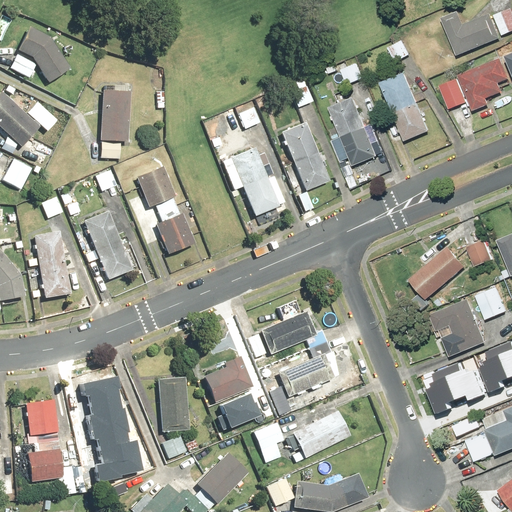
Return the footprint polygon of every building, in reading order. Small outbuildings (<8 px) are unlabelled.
[(511,7),(493,15),(501,36),(511,31),(511,7)] [(460,11),(442,18),(457,55),(500,37),(491,14),(465,25),(460,11)] [(68,68),(46,38),(25,28),(14,51),(23,56),(44,85),(68,68)] [(408,75),(418,70),(403,40),(387,48),(394,63),(401,60),(408,75)] [(511,52),(502,56),(511,79),(511,52)] [(500,57),(458,75),(474,112),(490,105),(487,100),(504,93),(500,84),(510,79),(500,57)] [(356,63),(340,70),(347,86),(363,79),(356,63)] [(405,73),(380,83),(405,143),(430,133),(405,73)] [(310,101),(304,86),(301,87),(288,92),(294,107),(310,101)] [(160,90),(153,91),(155,109),(163,108),(160,90)] [(126,143),(127,93),(98,92),(97,142),(126,143)] [(0,95),(0,131),(19,148),(37,129),(0,95)] [(356,98),(329,107),(352,168),(379,158),(356,98)] [(252,109),(236,115),(241,130),(258,124),(252,109)] [(302,123),(278,133),(303,192),(327,182),(302,123)] [(252,149),(227,160),(251,218),(277,207),(252,149)] [(31,171),(9,160),(0,177),(0,182),(19,193),(31,171)] [(162,166),(133,178),(146,208),(175,196),(162,166)] [(108,170),(92,176),(98,192),(114,185),(108,170)] [(61,212),(53,197),(38,204),(45,219),(61,212)] [(106,211),(81,221),(104,281),(130,271),(106,211)] [(180,214),(153,225),(164,255),(192,244),(180,214)] [(58,232),(31,236),(41,300),(68,296),(58,232)] [(511,234),(498,240),(511,275),(511,234)] [(484,240),(466,247),(474,266),(492,260),(484,240)] [(428,300),(466,266),(448,247),(410,281),(428,300)] [(0,300),(22,297),(19,276),(0,254),(0,300)] [(496,286),(475,294),(485,320),(506,311),(496,286)] [(486,342),(468,299),(430,315),(438,332),(452,326),(455,334),(443,339),(450,357),(486,342)] [(258,332),(267,355),(313,336),(303,313),(258,332)] [(511,342),(511,341),(498,346),(511,378),(511,376),(511,342)] [(479,367),(489,392),(501,387),(499,382),(511,378),(498,346),(484,352),(487,361),(483,362),(484,365),(479,367)] [(275,373),(285,397),(331,379),(321,354),(275,373)] [(200,376),(211,403),(250,387),(238,357),(221,364),(222,367),(200,376)] [(470,400),(482,395),(472,370),(468,372),(467,369),(462,371),(459,363),(445,368),(458,399),(468,395),(470,400)] [(426,388),(436,413),(448,409),(446,404),(458,399),(445,368),(431,374),(434,382),(430,384),(431,386),(426,388)] [(94,463),(97,482),(123,477),(123,474),(143,470),(138,440),(130,442),(128,432),(129,431),(125,408),(123,409),(119,389),(122,389),(119,377),(84,383),(86,395),(91,395),(95,415),(91,416),(96,440),(99,439),(103,461),(94,463)] [(184,378),(154,380),(158,434),(188,431),(184,378)] [(276,387),(263,393),(272,416),(285,411),(276,387)] [(247,391),(218,403),(228,426),(257,414),(247,391)] [(52,400),(22,404),(26,437),(57,433),(52,400)] [(486,429),(497,456),(511,449),(511,407),(505,411),(508,420),(486,429)] [(302,459),(345,437),(332,411),(289,433),(302,459)] [(273,421),(249,431),(263,463),(278,456),(273,444),(282,440),(273,421)] [(177,435),(158,443),(165,459),(183,451),(177,435)] [(218,440),(208,445),(213,454),(223,449),(218,440)] [(59,449),(24,453),(27,483),(63,479),(59,449)] [(214,505),(246,473),(225,453),(193,485),(214,505)] [(290,508),(318,511),(330,511),(363,498),(354,475),(325,486),(293,482),(290,508)] [(282,479),(263,486),(268,498),(258,502),(261,510),(289,499),(282,479)] [(511,480),(498,491),(511,510),(511,480)] [(177,511),(185,505),(164,485),(137,511),(177,511)]
